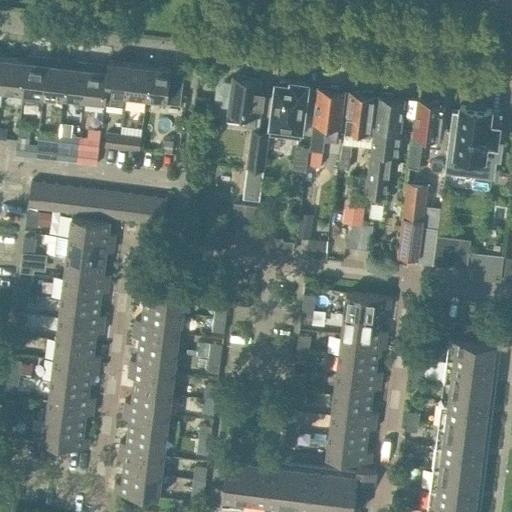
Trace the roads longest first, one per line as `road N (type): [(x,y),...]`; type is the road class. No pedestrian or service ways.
road 1 (residential): [(97,511),(125,241),(410,279)]
road 2 (residential): [(511,73),(246,40),(251,0)]
road 3 (residential): [(380,511),(410,279)]
road 4 (residential): [(0,157),(149,175)]
